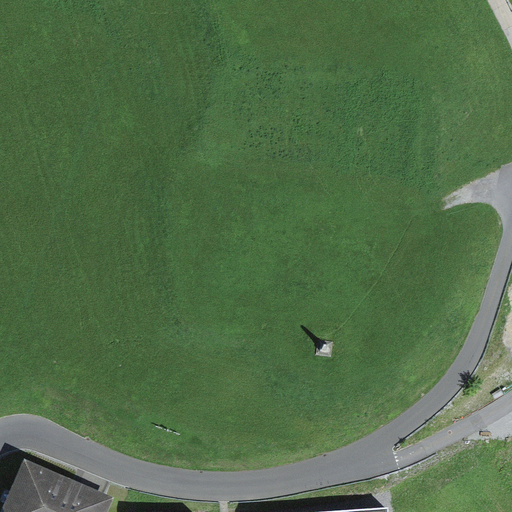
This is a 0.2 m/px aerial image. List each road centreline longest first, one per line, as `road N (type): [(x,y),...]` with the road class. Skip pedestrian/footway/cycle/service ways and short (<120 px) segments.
road 1 (residential): [(314,474),(372,448),(460,373),(511,236)]
road 2 (residential): [(0,437),(32,433),(126,472),(191,485),(314,474)]
road 3 (residential): [(314,474),(407,455),(511,400)]
